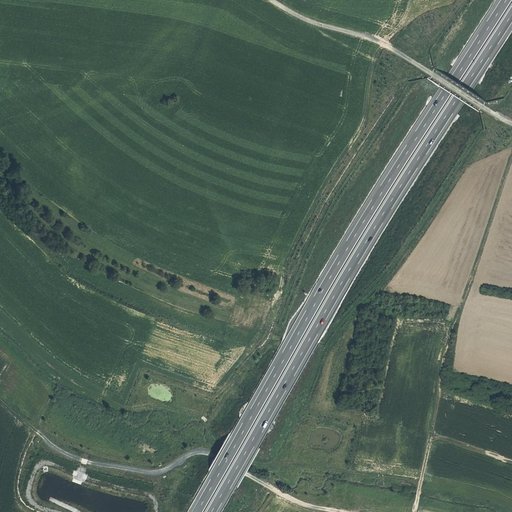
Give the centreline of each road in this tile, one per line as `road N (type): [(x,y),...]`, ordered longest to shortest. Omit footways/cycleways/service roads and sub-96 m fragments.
road 1 (motorway): [(506,0),(332,272),(193,511)]
road 2 (motorway): [(209,511),(363,245),(511,13)]
road 3 (track): [(0,398),(78,459),(157,472),(207,451),(295,502),(333,511)]
road 4 (track): [(414,511),(457,316),(511,151)]
road 5 (track): [(500,116),(340,329),(303,407)]
road 6 (track): [(273,0),(305,21),(373,39),(511,123)]
road 7 (track): [(0,324),(112,407)]
